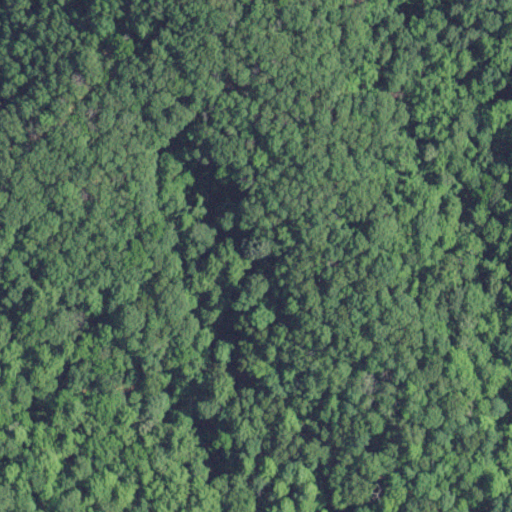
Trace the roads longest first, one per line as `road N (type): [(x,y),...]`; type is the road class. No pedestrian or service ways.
road 1 (residential): [(511,495),(459,501),(325,388),(133,399),(79,420),(72,511)]
road 2 (residential): [(0,165),(63,146),(117,93),(154,0)]
